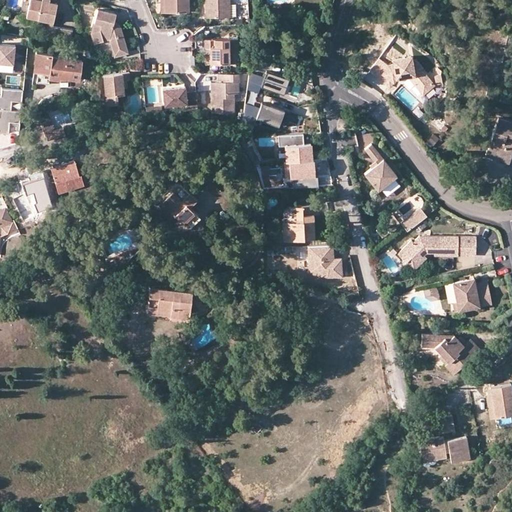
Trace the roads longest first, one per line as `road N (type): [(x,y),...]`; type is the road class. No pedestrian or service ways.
road 1 (residential): [(403,409),(336,136),(333,119),(346,90)]
road 2 (residential): [(346,90),(376,107),(454,200),(507,213)]
